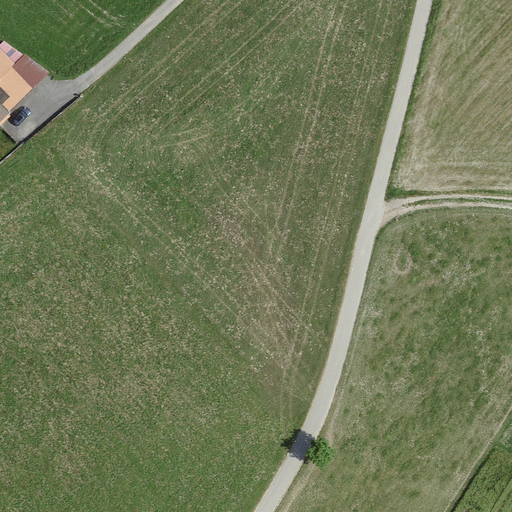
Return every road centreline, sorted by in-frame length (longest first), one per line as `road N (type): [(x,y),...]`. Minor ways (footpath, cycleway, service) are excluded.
road 1 (track): [(255,511),(305,431),(341,339),(422,0)]
road 2 (track): [(165,0),(81,78),(23,118)]
